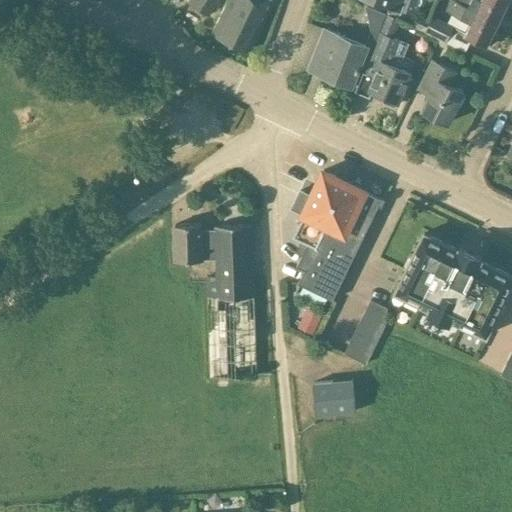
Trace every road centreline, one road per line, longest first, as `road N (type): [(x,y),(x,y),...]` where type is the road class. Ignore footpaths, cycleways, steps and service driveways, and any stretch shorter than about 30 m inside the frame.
road 1 (unclassified): [(292,511),(271,270),(268,101)]
road 2 (track): [(0,309),(217,166),(265,146)]
road 3 (tertiary): [(452,190),(268,101)]
road 4 (residential): [(452,190),(511,70)]
road 5 (tertiary): [(268,101),(154,47)]
